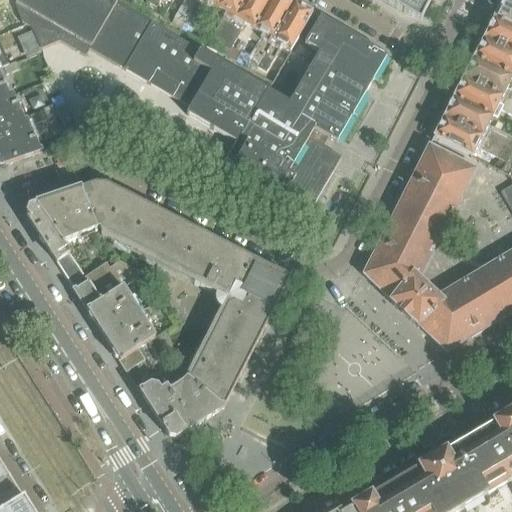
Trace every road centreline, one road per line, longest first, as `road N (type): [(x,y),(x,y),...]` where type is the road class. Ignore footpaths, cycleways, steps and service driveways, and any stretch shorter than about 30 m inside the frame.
road 1 (residential): [(0,199),(94,164),(297,267),(332,267),(436,61)]
road 2 (residential): [(511,340),(227,511)]
road 3 (residential): [(305,511),(511,388)]
road 4 (tertiary): [(97,407),(0,253)]
road 5 (residential): [(436,61),(327,0)]
